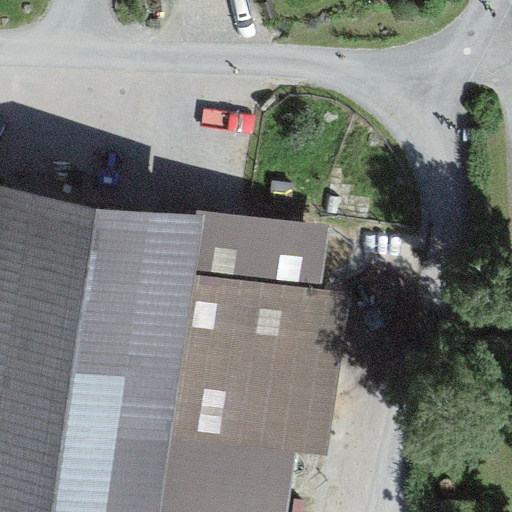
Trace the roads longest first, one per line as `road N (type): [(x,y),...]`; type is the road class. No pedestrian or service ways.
road 1 (track): [(384,511),(443,197),(432,95)]
road 2 (track): [(95,56),(346,67),(432,95)]
road 3 (unclassified): [(0,53),(95,56),(75,0)]
